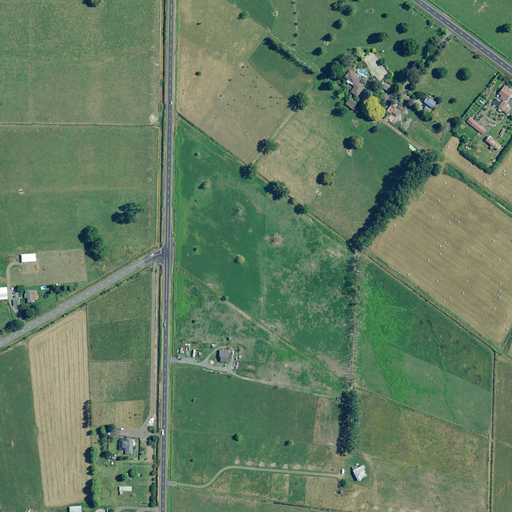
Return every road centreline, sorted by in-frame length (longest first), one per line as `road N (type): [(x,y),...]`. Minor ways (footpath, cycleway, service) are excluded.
road 1 (tertiary): [(167,253),(162,511)]
road 2 (tertiary): [(171,0),(167,253)]
road 3 (unclassified): [(167,253),(0,344)]
